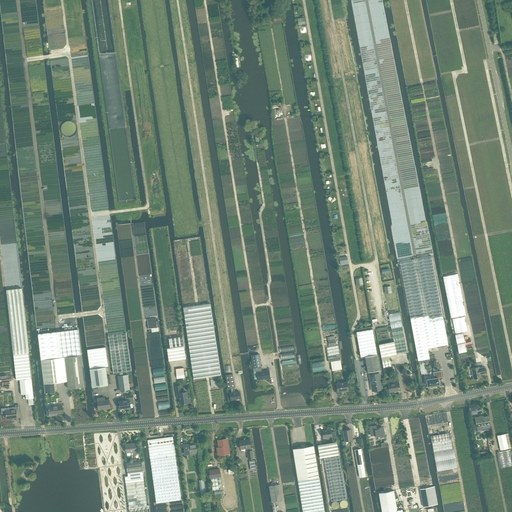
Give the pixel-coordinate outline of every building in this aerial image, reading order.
[(414,259),(400,262),(416,350),(418,362),(430,360),(428,348),(447,344),(431,256),(417,259),(414,259)] [(6,290),(16,380),(20,379),(20,380),(30,378),(31,378),(28,352),(21,288),(6,290)] [(209,301),(183,305),(193,379),(220,375),(209,301)] [(147,322),(148,329),(157,328),(156,321),(147,322)] [(391,342),(379,345),(383,368),(391,366),(389,356),(393,355),(407,353),(402,326),(391,329),(394,342),(393,342),(391,342)] [(84,386),(77,328),(37,333),(45,393),(55,391),(54,382),(67,381),(68,388),(84,386)] [(361,357),(365,357),(377,355),(372,329),(356,332),(361,357)] [(114,373),(131,371),(126,332),(108,335),(114,373)] [(168,338),(169,347),(167,348),(168,361),(185,358),(182,336),(168,338)] [(329,363),(331,362),(340,360),(338,345),(326,347),(329,363)] [(87,350),(89,369),(108,366),(105,347),(87,350)] [(251,355),(253,368),(261,366),(259,354),(251,355)] [(377,355),(365,357),(368,373),(380,370),(377,355)] [(311,362),(313,374),(326,372),(324,360),(311,362)] [(340,360),(331,362),(332,371),(342,369),(340,360)] [(90,369),(92,387),(108,385),(106,367),(90,369)] [(471,368),(474,379),(481,377),(480,374),(485,373),(484,367),(479,368),(479,367),(471,368)] [(183,368),(175,369),(177,379),(179,378),(179,379),(181,379),(181,378),(184,377),(183,368)] [(256,372),(257,380),(269,378),(268,370),(256,372)] [(426,379),(427,386),(439,384),(438,378),(442,377),(441,371),(433,372),(434,378),(426,379)] [(372,380),(371,381),(372,390),(381,388),(379,373),(371,375),(371,376),(372,380)] [(118,375),(120,391),(130,390),(128,374),(118,375)] [(231,392),(229,392),(230,400),(240,398),(239,391),(234,392),(234,388),(232,374),(225,375),(227,389),(231,388),(231,392)] [(31,393),(30,378),(20,380),(21,394),(26,394),(26,399),(33,398),(33,393),(31,393)] [(393,383),(392,379),(386,380),(386,385),(388,385),(389,392),(400,391),(398,382),(393,383)] [(336,384),(338,391),(344,390),(344,392),(349,391),(347,382),(336,384)] [(181,392),(180,386),(176,386),(177,393),(178,398),(179,397),(180,404),(190,402),(189,398),(187,398),(186,391),(181,392)] [(126,401),(119,401),(120,409),(126,408),(126,409),(130,409),(130,405),(134,404),(132,395),(125,396),(126,401)] [(105,400),(105,398),(97,398),(98,401),(99,409),(105,408),(105,409),(110,408),(109,399),(105,400)] [(158,403),(159,410),(170,408),(169,401),(158,403)] [(49,410),(47,410),(48,416),(55,415),(54,414),(63,413),(62,405),(49,406),(49,408),(49,409),(49,410)] [(5,408),(5,410),(6,418),(17,417),(16,412),(19,412),(19,407),(15,407),(5,408)] [(474,421),(474,425),(475,425),(476,424),(476,425),(477,427),(477,430),(490,428),(490,424),(488,416),(483,417),(479,418),(479,417),(475,417),(475,419),(475,421),(474,421)] [(377,429),(376,425),(369,427),(370,431),(371,431),(372,436),(376,436),(376,437),(378,437),(378,440),(381,439),(381,438),(385,437),(383,427),(379,428),(379,429),(377,429)] [(331,429),(322,431),(323,438),(332,436),(332,438),(335,438),(334,431),(331,432),(331,429)] [(343,431),(345,441),(352,440),(351,434),(350,430),(343,431)] [(431,436),(434,452),(452,449),(450,433),(431,436)] [(497,436),(500,450),(508,449),(505,434),(497,436)] [(147,440),(156,503),(181,499),(172,436),(147,440)] [(217,448),(218,453),(227,452),(227,456),(229,455),(227,439),(218,440),(219,448),(217,448)] [(247,451),(248,459),(253,458),(252,450),(251,450),(249,439),(239,440),(241,449),(247,448),(247,451)] [(336,442),(317,445),(319,458),(323,458),(331,502),(346,499),(336,442)] [(125,444),(126,452),(136,451),(135,443),(125,444)] [(183,444),(184,455),(198,453),(196,443),(183,444)] [(323,511),(313,445),(293,448),(302,511),(323,511)] [(23,451),(19,452),(19,460),(23,459),(23,457),(35,457),(34,448),(22,448),(23,451)] [(354,450),(357,466),(359,477),(365,476),(363,465),(361,449),(354,450)] [(126,463),(128,476),(143,474),(141,461),(126,463)] [(209,471),(212,491),(222,489),(219,469),(209,471)] [(147,506),(143,474),(128,476),(124,476),(129,508),(147,506)] [(269,487),(272,503),(275,502),(282,501),(279,485),(269,487)] [(420,489),(423,507),(436,505),(433,487),(420,489)] [(384,492),(379,493),(381,511),(405,511),(406,511),(402,511),(402,510),(402,509),(397,510),(393,490),(384,492)]
